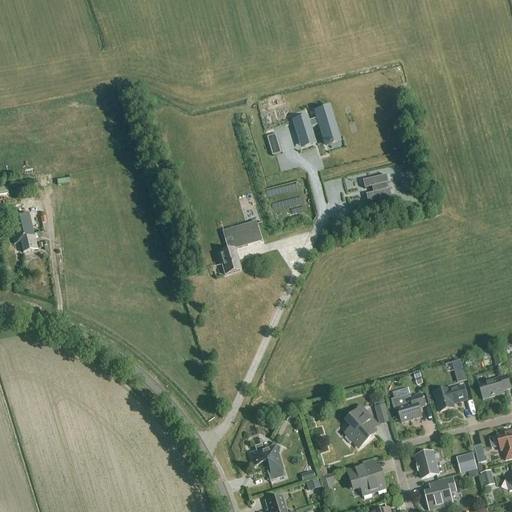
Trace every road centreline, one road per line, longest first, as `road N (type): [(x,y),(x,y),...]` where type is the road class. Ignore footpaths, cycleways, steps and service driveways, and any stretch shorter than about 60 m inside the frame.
road 1 (unclassified): [(211,466),(173,408),(130,366),(76,331),(0,306)]
road 2 (residential): [(410,511),(394,449),(511,417)]
